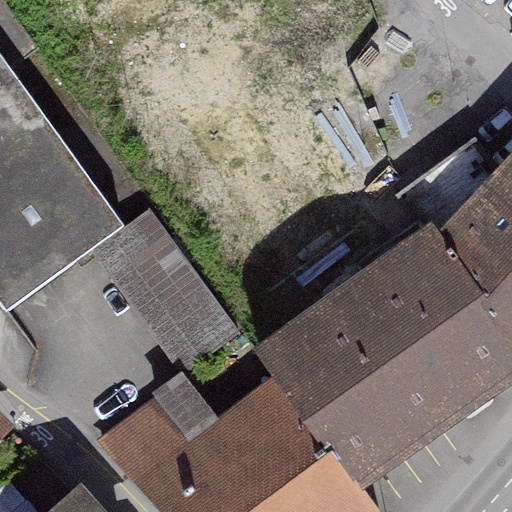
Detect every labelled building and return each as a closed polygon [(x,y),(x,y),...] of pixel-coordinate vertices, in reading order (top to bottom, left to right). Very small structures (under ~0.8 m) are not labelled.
[(305,80),(252,0),(72,0),(52,14),(245,305),(391,209),(305,80)] [(252,0),(305,80),(386,27),(368,0),(252,0)] [(0,301),(6,310),(123,226),(0,56),(0,301)] [(439,165),(399,193),(433,240),(511,350),(511,170),(504,179),(493,164),(462,197),(439,165)] [(238,335),(168,236),(111,277),(181,375),(238,335)] [(511,371),(511,350),(433,240),(269,355),(265,350),(261,353),(282,380),(357,479),(474,398),(511,371)] [(351,511),(371,498),(357,479),(282,380),(199,443),(163,401),(104,445),(163,511),(351,511)] [(94,511),(79,496),(60,511),(94,511)]
